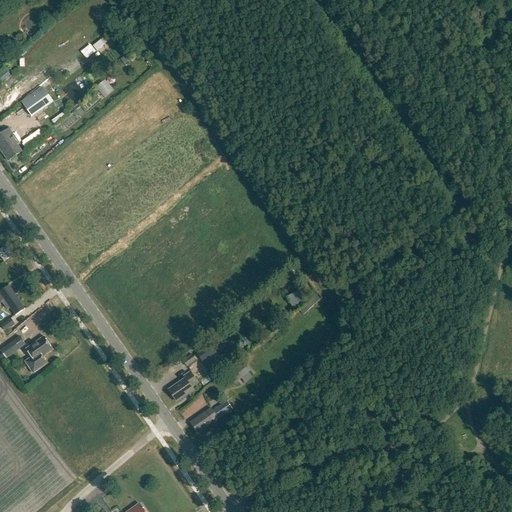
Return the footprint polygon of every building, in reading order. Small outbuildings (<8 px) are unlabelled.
[(93,46),(97,51),(105,45),(101,40),(93,46)] [(91,46),(82,53),(87,59),(96,52),(91,46)] [(44,89),(23,104),(33,117),(53,102),(44,89)] [(0,134),(0,148),(9,160),(22,150),(17,143),(19,142),(9,128),(0,134)] [(7,245),(0,250),(0,256),(4,262),(14,255),(7,245)] [(2,302),(8,310),(10,308),(16,316),(25,309),(9,286),(0,292),(0,293),(5,300),(2,302)] [(321,300),(319,297),(318,296),(301,311),(301,312),(304,315),(321,300)] [(1,325),(5,331),(15,324),(11,318),(1,325)] [(27,349),(32,357),(44,357),(54,350),(45,337),(27,349)] [(19,338),(0,354),(6,361),(25,346),(19,338)] [(217,353),(211,345),(198,354),(204,363),(217,353)] [(35,364),(33,360),(32,359),(25,364),(33,375),(48,365),(43,358),(35,364)] [(242,366),(227,379),(234,387),(249,373),(242,366)] [(191,372),(184,377),(185,379),(169,390),(177,402),(194,390),(191,387),(198,382),(191,372)] [(218,418),(233,408),(226,399),(213,410),(211,408),(208,410),(191,423),(198,433),(218,418)]
